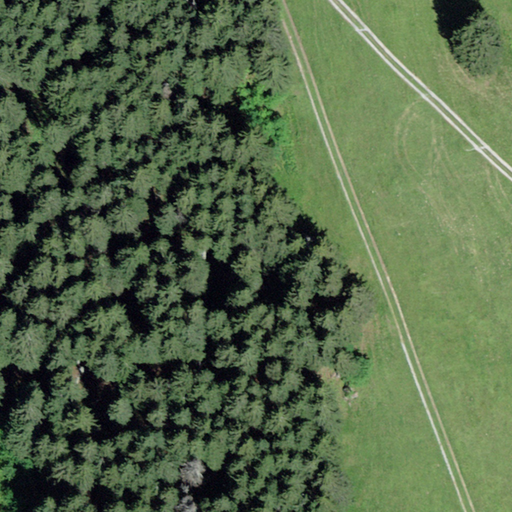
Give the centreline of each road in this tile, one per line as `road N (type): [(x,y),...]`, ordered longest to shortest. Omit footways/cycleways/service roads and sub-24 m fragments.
road 1 (track): [(278,0),(470,511)]
road 2 (track): [(331,0),(511,177)]
